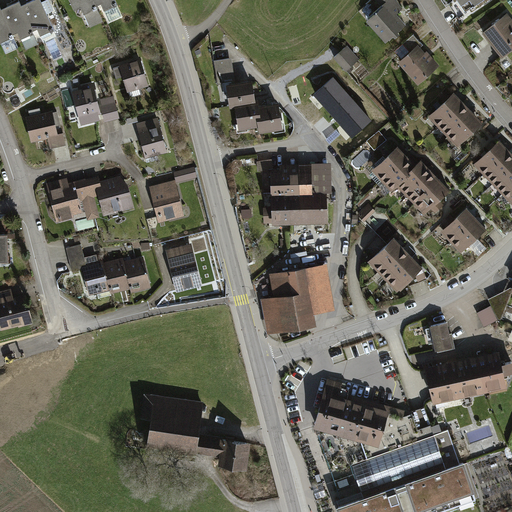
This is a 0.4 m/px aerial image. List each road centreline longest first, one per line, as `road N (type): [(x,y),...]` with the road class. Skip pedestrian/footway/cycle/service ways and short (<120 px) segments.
road 1 (tertiary): [(258,363),(157,0)]
road 2 (residential): [(258,363),(428,305),(511,248)]
road 3 (residential): [(29,205),(57,313),(73,325),(145,307)]
road 4 (tertiary): [(294,511),(258,363)]
road 5 (residential): [(426,0),(511,118)]
road 6 (track): [(133,457),(32,412),(0,421)]
road 7 (residential): [(22,176),(116,151),(140,176)]
